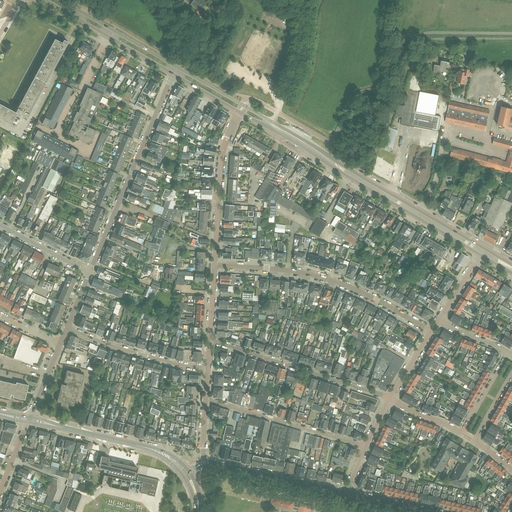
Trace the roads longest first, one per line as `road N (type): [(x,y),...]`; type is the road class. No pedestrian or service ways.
road 1 (primary): [(483,248),(176,67)]
road 2 (primary): [(239,111),(479,254)]
road 3 (residential): [(431,331),(328,278),(214,264)]
road 4 (unclassified): [(89,272),(172,73)]
road 5 (residential): [(389,399),(218,342)]
road 6 (residential): [(507,352),(461,433),(389,399)]
road 7 (tertiary): [(186,474),(153,449),(28,419)]
road 8 (residential): [(364,447),(205,402)]
road 9 (residential): [(214,264),(220,166),(239,111)]
road 10 (unclassified): [(348,494),(203,462)]
road 11 (residential): [(66,328),(207,368)]
road 12 (residential): [(511,468),(474,441),(511,375)]
